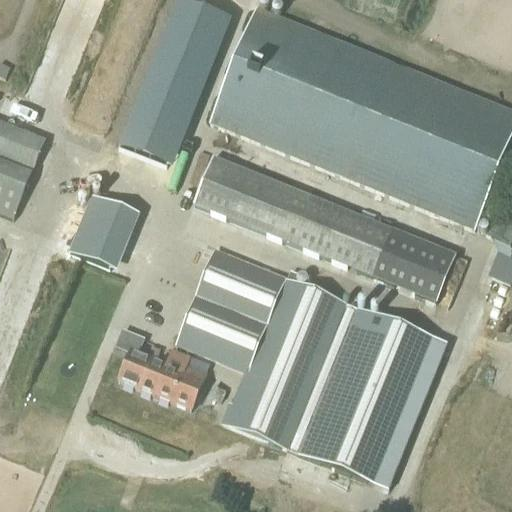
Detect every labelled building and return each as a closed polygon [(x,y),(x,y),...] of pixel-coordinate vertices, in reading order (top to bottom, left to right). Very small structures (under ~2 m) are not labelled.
[(178,3),(119,152),(167,171),(226,23),(178,3)] [(511,116),(255,13),(209,128),(474,235),(511,141),(511,116)] [(0,128),(0,164),(30,176),(31,177),(44,146),(0,128)] [(212,162),(192,210),(436,308),(455,260),(212,162)] [(0,164),(0,218),(11,223),(30,176),(0,164)] [(77,238),(69,257),(110,273),(118,254),(77,238)] [(212,253),(173,348),(245,378),(233,409),(228,407),(220,428),(372,488),(432,343),(212,253)] [(154,401),(161,403),(191,415),(205,379),(208,370),(171,356),(166,369),(130,354),(118,386),(154,400),(154,401)]
